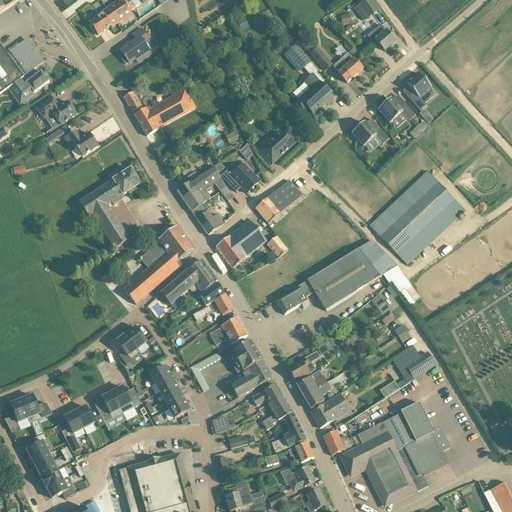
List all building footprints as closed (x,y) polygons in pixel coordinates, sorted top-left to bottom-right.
[(112,0),(115,4),(106,10),(117,25),(131,15),(129,12),(135,9),(128,0),(112,0)] [(379,11),(371,0),(365,0),(358,6),(367,19),(379,11)] [(117,25),(106,10),(99,15),(100,16),(89,24),(98,36),(110,27),(111,29),(117,25)] [(341,16),(342,26),(351,25),(350,15),(341,16)] [(241,31),(249,28),(244,16),(237,20),(241,31)] [(375,41),(384,52),(395,43),(389,35),(386,32),(381,26),(375,31),(374,31),(367,37),(373,43),(375,41)] [(128,64),(129,65),(139,58),(141,61),(151,55),(144,44),(149,41),(141,29),(132,36),(136,41),(120,52),(124,58),(122,60),(126,65),(128,64)] [(0,95),(8,90),(20,81),(23,78),(43,63),(26,41),(6,55),(0,46),(0,95)] [(179,48),(183,52),(189,48),(186,43),(179,48)] [(311,63),(296,46),(286,54),(301,72),(311,63)] [(312,54),(311,55),(325,72),(332,66),(317,49),(317,50),(314,47),(309,51),(312,54)] [(351,80),(362,71),(353,60),(348,54),(342,59),(342,60),(333,68),(338,74),(347,84),(351,80)] [(190,69),(191,79),(202,78),(201,69),(190,69)] [(21,81),(20,81),(8,90),(20,107),(35,96),(34,95),(49,83),(40,72),(24,85),(21,81)] [(411,79),(412,80),(406,85),(414,93),(408,98),(420,112),(426,107),(419,99),(431,89),(419,75),(417,76),(416,74),(411,79)] [(332,97),(312,76),(305,83),(311,90),(297,103),(304,111),(307,108),(313,115),(332,97)] [(143,111),(135,117),(147,138),(158,132),(157,129),(195,108),(185,90),(149,111),(148,108),(143,111)] [(132,93),(124,98),(135,117),(143,111),(141,108),(132,93)] [(77,116),(68,103),(60,109),(53,99),(36,111),(43,121),(45,120),(52,131),(59,126),(60,127),(77,116)] [(378,111),(390,124),(402,114),(409,122),(415,116),(406,105),(401,110),(391,99),(387,103),(386,101),(379,107),(380,108),(378,111)] [(424,111),(419,115),(426,123),(428,125),(433,121),(424,111)] [(351,135),(363,148),(376,137),(383,146),(389,140),(379,129),(375,133),(365,123),(351,135)] [(423,123),(418,127),(422,132),(428,128),(423,123)] [(49,145),(69,131),(65,126),(45,140),(49,145)] [(258,152),(271,166),(295,144),(283,130),(268,143),(258,152)] [(72,143),(82,158),(98,147),(89,134),(81,140),(75,131),(64,139),(69,146),(72,143)] [(252,157),(247,146),(239,153),(247,162),(252,157)] [(179,148),(170,154),(175,160),(179,158),(177,156),(182,152),(179,148)] [(220,164),(215,169),(219,174),(224,169),(220,164)] [(231,168),(221,177),(236,193),(236,192),(234,190),(237,187),(238,188),(241,188),(247,195),(260,183),(243,165),(235,173),(231,168)] [(15,177),(21,175),(19,167),(13,169),(15,177)] [(177,192),(185,205),(206,191),(215,185),(220,193),(226,189),(213,168),(191,183),(190,183),(177,192)] [(113,182),(80,204),(89,218),(93,215),(115,250),(129,241),(107,206),(112,203),(114,205),(122,200),(121,198),(128,193),(129,195),(135,192),(134,189),(140,186),(130,170),(122,175),(112,181),(113,182)] [(427,172),(369,227),(407,267),(464,213),(427,172)] [(289,181),(255,209),(267,224),(301,197),(289,181)] [(226,189),(220,193),(228,203),(234,199),(226,189)] [(190,212),(196,220),(207,212),(202,205),(211,199),(206,191),(185,205),(190,212)] [(207,212),(196,220),(208,237),(224,225),(217,216),(212,219),(207,212)] [(258,249),(266,243),(250,223),(216,248),(232,271),(246,260),(246,259),(258,249)] [(181,260),(194,251),(176,228),(168,234),(152,245),(154,248),(140,260),(148,270),(123,291),(135,306),(184,264),(181,260)] [(276,236),(266,244),(277,258),(288,250),(276,236)] [(307,282),(308,283),(325,312),(380,278),(379,278),(397,267),(372,242),(307,282)] [(186,273),(161,295),(171,306),(181,297),(195,286),(201,294),(202,295),(207,291),(217,283),(201,261),(186,273)] [(308,283),(276,302),(285,316),(301,306),(303,310),(309,306),(305,299),(314,293),(308,283)] [(201,294),(192,301),(196,306),(200,302),(198,300),(200,299),(206,307),(225,296),(218,285),(208,292),(207,291),(202,295),(201,294)] [(376,297),(371,301),(383,317),(391,311),(382,298),(379,295),(376,297)] [(206,308),(193,316),(199,327),(210,320),(207,315),(212,312),(213,313),(218,310),(222,317),(233,311),(225,296),(206,307),(206,308)] [(385,324),(395,319),(392,315),(383,320),(385,324)] [(221,327),(221,329),(209,335),(216,347),(228,340),(231,346),(247,337),(237,318),(221,327)] [(394,332),(399,338),(407,333),(403,326),(394,332)] [(135,328),(126,335),(137,350),(146,343),(135,328)] [(178,338),(174,333),(169,336),(173,342),(178,338)] [(407,333),(399,338),(403,345),(411,339),(407,333)] [(126,335),(116,343),(124,353),(119,357),(127,366),(132,362),(131,361),(140,354),(137,350),(126,335)] [(250,342),(231,353),(233,357),(230,358),(238,371),(240,369),(243,373),(245,372),(246,373),(263,364),(250,342)] [(324,345),(316,349),(321,356),(328,352),(328,351),(324,345)] [(287,370),(295,384),(304,379),(309,376),(309,375),(314,371),(310,364),(319,359),(316,353),(287,370)] [(218,354),(191,369),(203,393),(209,390),(199,372),(221,360),(218,354)] [(428,355),(406,369),(414,381),(436,367),(428,355)] [(154,373),(162,369),(159,363),(146,370),(149,374),(153,371),(154,373)] [(263,364),(229,383),(238,399),(272,380),(263,364)] [(154,373),(150,375),(155,384),(170,376),(166,367),(162,369),(162,368),(162,369),(154,373)] [(342,375),(333,381),(337,387),(346,381),(342,375)] [(170,376),(155,384),(160,393),(175,385),(170,376)] [(297,387),(304,399),(327,385),(323,378),(313,384),(310,379),(297,387)] [(380,391),(385,399),(400,389),(395,381),(380,391)] [(175,385),(160,393),(164,402),(180,393),(175,385)] [(252,399),(257,407),(266,402),(268,405),(282,397),(276,385),(252,399)] [(327,385),(304,399),(310,411),(324,403),(321,397),(331,392),(327,385)] [(123,388),(112,394),(123,415),(134,409),(140,406),(134,396),(129,399),(126,394),(123,388)] [(107,411),(99,415),(100,416),(104,425),(123,415),(112,394),(111,394),(110,393),(103,397),(104,398),(101,399),(107,411)] [(180,393),(164,402),(169,411),(185,402),(180,393)] [(33,396),(21,401),(31,424),(32,427),(36,439),(43,435),(38,421),(52,415),(47,404),(37,408),(33,396)] [(340,396),(311,413),(320,430),(338,419),(336,415),(347,408),(340,396)] [(275,416),(262,423),(267,432),(274,428),(272,426),(277,423),(292,414),(282,397),(268,405),(275,416)] [(15,417),(5,421),(10,432),(19,428),(21,431),(32,427),(31,424),(21,401),(10,405),(15,417)] [(185,402),(169,411),(174,420),(187,413),(186,412),(190,411),(185,402)] [(432,435),(418,404),(400,413),(401,415),(357,437),(362,446),(341,457),(351,476),(366,469),(385,506),(415,491),(417,494),(428,488),(423,476),(448,463),(443,452),(441,452),(432,435)] [(86,407),(75,413),(84,430),(95,425),(86,407)] [(75,413),(64,419),(73,436),(84,430),(75,413)] [(272,444),(276,455),(306,441),(305,441),(292,414),(277,423),(285,439),(272,444)] [(100,416),(94,419),(99,429),(105,426),(104,425),(100,416)] [(222,417),(212,423),(216,436),(223,435),(230,431),(222,417)] [(187,418),(181,421),(183,426),(189,423),(187,418)] [(496,422),(488,427),(492,434),(500,429),(496,422)] [(323,438),(324,439),(331,457),(344,451),(344,453),(352,450),(351,448),(355,446),(351,439),(348,441),(346,437),(339,440),(336,432),(323,438)] [(36,446),(26,451),(32,461),(48,453),(42,443),(46,441),(43,435),(36,439),(33,440),(36,446)] [(241,437),(228,440),(231,449),(244,446),(241,437)] [(254,437),(247,438),(248,445),(255,443),(254,437)] [(74,438),(66,442),(72,455),(81,450),(74,438)] [(306,443),(288,452),(291,458),(292,457),(296,465),(300,463),(301,465),(312,460),(312,459),(314,459),(306,443)] [(48,453),(32,461),(37,471),(53,463),(48,453)] [(146,466),(119,473),(129,511),(195,511),(191,497),(193,497),(189,484),(188,484),(183,466),(180,455),(170,458),(160,461),(160,459),(156,460),(146,463),(147,465),(146,466)] [(276,457),(265,459),(267,467),(278,464),(276,457)] [(227,458),(216,460),(218,473),(229,471),(227,458)] [(53,463),(37,471),(42,480),(58,472),(53,463)] [(80,468),(74,470),(77,476),(82,473),(80,468)] [(308,468),(286,479),(294,494),(315,483),(308,468)] [(42,480),(41,481),(46,490),(47,490),(63,482),(58,472),(42,480)] [(82,473),(77,476),(80,481),(85,478),(82,473)] [(221,479),(223,486),(235,483),(232,475),(221,479)] [(63,482),(47,490),(52,500),(62,494),(68,491),(63,482)] [(511,511),(511,496),(506,484),(491,491),(501,511),(511,511)] [(73,488),(68,491),(62,494),(65,500),(76,494),(73,488)] [(229,491),(230,497),(225,499),(229,511),(232,511),(242,509),(242,511),(244,511),(264,506),(262,500),(252,503),(248,488),(237,491),(236,489),(229,491)] [(306,505),(309,511),(313,511),(326,506),(319,491),(307,497),(310,502),(306,505)] [(267,502),(271,510),(287,502),(284,494),(267,502)]
